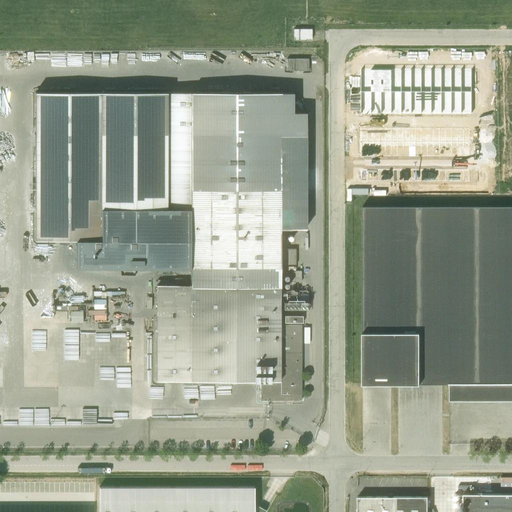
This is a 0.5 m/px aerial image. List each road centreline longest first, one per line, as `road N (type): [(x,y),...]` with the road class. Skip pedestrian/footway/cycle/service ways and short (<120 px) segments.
road 1 (unclassified): [(337,464),(338,45)]
road 2 (unclassified): [(0,465),(337,464)]
road 3 (unclassified): [(511,37),(355,37),(338,45)]
road 4 (unclassified): [(337,464),(511,462)]
